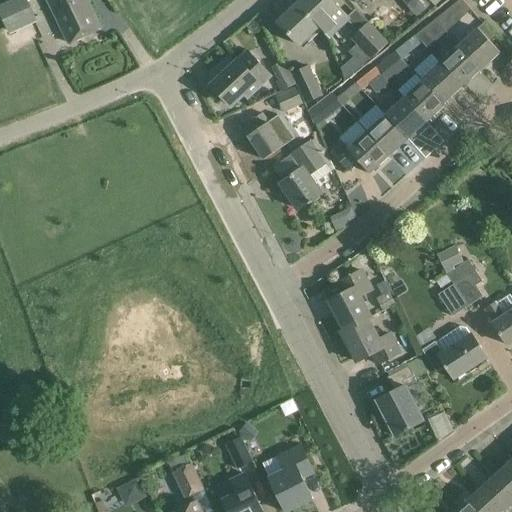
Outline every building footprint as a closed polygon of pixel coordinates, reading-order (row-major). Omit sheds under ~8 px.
[(25,0),(9,0),(0,4),(0,14),(8,30),(34,19),(25,0)] [(101,28),(87,0),(47,0),(68,43),(101,28)] [(303,0),(299,4),(320,26),(330,37),(349,19),(339,8),(330,0),(303,0)] [(300,45),(320,26),(299,4),(279,23),(300,45)] [(440,27),(435,20),(422,30),(427,37),(440,27)] [(389,43),(369,22),(351,39),(371,60),(389,43)] [(478,27),(459,45),(480,69),(500,51),(478,27)] [(421,43),(414,34),(394,50),(401,57),(421,43)] [(459,45),(440,62),(462,86),(480,69),(459,45)] [(408,65),(401,58),(394,50),(374,66),(388,81),(408,65)] [(213,85),(210,88),(228,108),(231,105),(242,95),(246,99),(249,96),(261,85),(260,84),(264,80),(269,76),(248,54),(240,62),(239,61),(213,85)] [(443,102),(462,86),(440,62),(422,78),(424,81),(443,102)] [(285,63),(275,68),(281,80),(276,83),(281,92),(296,84),(285,63)] [(295,79),(296,83),(298,86),(300,90),(302,94),(305,101),(323,93),(309,63),(291,71),(295,79)] [(354,82),(355,83),(361,90),(381,74),(374,66),(354,82)] [(443,103),(443,102),(424,81),(405,98),(426,121),(445,105),(443,103)] [(361,90),(354,82),(336,96),(339,100),(343,105),(361,90)] [(295,87),(275,96),(283,113),(303,104),(295,87)] [(341,106),(332,94),(310,111),(320,124),(341,106)] [(415,131),(426,121),(405,98),(395,107),(387,99),(378,107),(386,115),(408,138),(415,131)] [(259,129),(248,136),(264,160),(284,146),(285,146),(295,139),(280,116),(269,123),(263,113),(253,120),(259,129)] [(386,115),(368,132),(389,155),(408,138),(386,115)] [(368,132),(350,148),(343,140),(331,150),(348,170),(358,160),(370,173),(389,155),(368,132)] [(331,172),(325,164),(311,143),(293,155),(303,170),(281,185),(298,209),(321,193),(314,184),(331,172)] [(352,209),(332,218),(337,230),(351,224),(350,220),(356,217),(352,209)] [(454,243),(436,252),(444,268),(462,259),(454,243)] [(438,295),(454,284),(475,270),(468,260),(447,274),(454,284),(438,295)] [(340,332),(341,334),(372,317),(361,296),(372,290),(362,270),(338,283),(343,294),(328,302),(343,330),(340,332)] [(482,281),(475,270),(454,284),(469,306),(483,296),(475,285),(482,281)] [(383,310),(395,303),(389,291),(384,281),(377,285),(382,295),(376,298),(383,310)] [(453,317),(469,306),(454,284),(438,295),(453,317)] [(485,309),(493,321),(493,322),(507,345),(511,341),(511,297),(510,294),(497,303),(496,301),(485,309)] [(372,317),(341,334),(356,363),(371,354),(377,365),(401,352),(391,333),(380,339),(369,319),(372,317)] [(446,366),(455,379),(488,359),(471,333),(470,334),(466,327),(461,326),(436,342),(436,341),(422,350),(437,372),(446,366)] [(419,356),(406,362),(414,376),(426,370),(419,356)] [(387,372),(389,376),(388,377),(395,391),(376,401),(377,401),(374,403),(391,437),(394,436),(424,421),(406,386),(416,381),(414,376),(406,362),(387,372)] [(292,400),(280,406),(285,418),(298,411),(292,400)] [(239,432),(250,442),(259,431),(248,422),(239,432)] [(237,470),(254,462),(241,437),(226,444),(237,470)] [(299,473),(312,467),(302,446),(263,465),(285,511),(287,511),(312,500),(299,473)] [(511,493),(511,459),(495,475),(511,493)] [(184,498),(204,489),(192,463),(172,473),(184,498)] [(494,511),(502,511),(511,503),(511,493),(495,475),(476,492),(494,511)] [(237,495),(223,502),(227,511),(263,511),(246,476),(231,483),(237,495)] [(494,511),(476,492),(458,509),(460,511),(494,511)] [(201,511),(195,498),(168,511),(201,511)] [(104,501),(96,504),(98,511),(106,511),(107,511),(104,501)]
